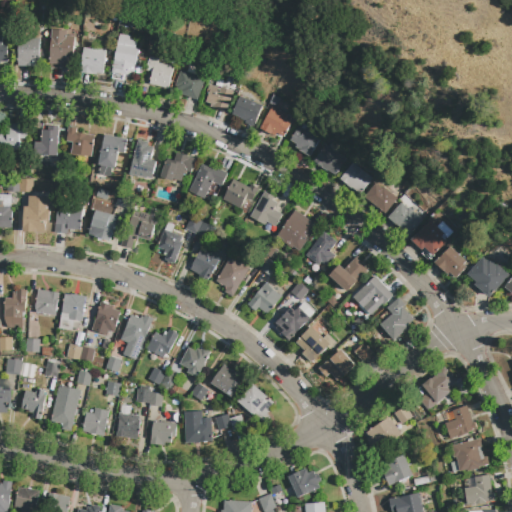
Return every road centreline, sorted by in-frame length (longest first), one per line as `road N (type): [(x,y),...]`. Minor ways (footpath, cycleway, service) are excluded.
road 1 (residential): [(0,97),(195,128),(322,192),(396,253),(463,329),(511,432)]
road 2 (residential): [(0,449),(88,471),(190,479),(259,462),(330,430),(463,329),(511,319)]
road 3 (residential): [(0,259),(80,268),(165,295),(247,343),(330,430)]
